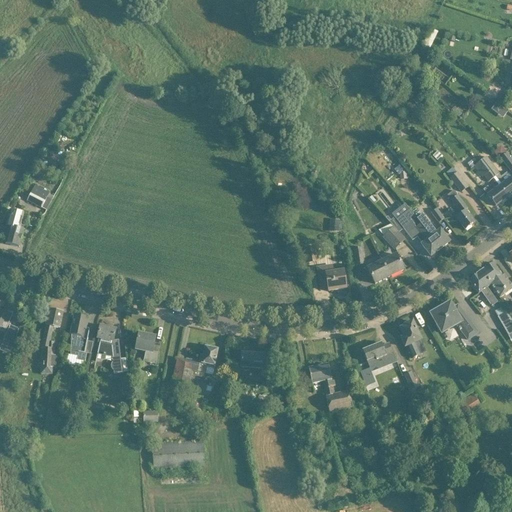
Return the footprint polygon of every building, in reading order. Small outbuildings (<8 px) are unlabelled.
[(432,74),(436,69),(431,65),(427,70),(432,74)] [(420,89),(416,94),(420,98),(425,94),(420,89)] [(489,89),(488,96),(496,98),(498,91),(489,89)] [(504,92),(497,102),(501,105),(505,100),(506,101),(509,96),(508,95),(504,92)] [(416,95),(412,99),(417,106),(422,102),(416,95)] [(458,118),(462,114),(455,107),(451,110),(458,118)] [(501,148),(494,153),(497,158),(500,159),(511,173),(511,172),(511,160),(506,154),(501,148)] [(438,162),(443,157),(437,151),(433,156),(438,162)] [(486,158),(480,162),(493,179),(497,176),(499,175),(494,169),(486,158)] [(480,162),(474,167),(483,178),(484,177),(489,183),(493,179),(480,162)] [(400,165),(394,170),(399,176),(399,175),(400,180),(401,180),(404,180),(407,179),(408,179),(407,172),(400,165)] [(461,193),(468,188),(453,168),(446,173),(461,193)] [(493,179),(499,187),(507,198),(511,194),(511,179),(511,178),(510,179),(506,173),(501,177),(499,175),(497,176),(493,179)] [(35,186),(27,201),(47,211),(54,197),(49,195),(49,193),(35,186)] [(488,187),(483,190),(488,196),(487,196),(489,199),(496,207),(507,198),(499,187),(492,193),(488,187)] [(465,230),(475,223),(465,211),(467,209),(453,191),(447,196),(460,214),(455,218),(465,230)] [(438,223),(444,219),(437,209),(431,213),(438,223)] [(5,243),(5,244),(19,247),(23,230),(24,227),(25,227),(25,226),(21,225),(24,213),(23,213),(20,212),(20,213),(11,210),(10,210),(6,227),(10,228),(6,243),(5,243)] [(403,229),(407,235),(412,241),(417,237),(422,244),(421,245),(424,249),(431,257),(440,250),(420,224),(417,220),(416,219),(411,212),(409,210),(396,220),(395,218),(394,218),(390,221),(389,222),(391,225),(393,228),(396,231),(402,227),(403,229)] [(422,215),(417,220),(420,224),(440,250),(450,242),(444,234),(440,230),(436,233),(422,215)] [(384,236),(383,237),(394,249),(405,240),(398,233),(396,231),(393,228),(384,236)] [(305,265),(319,263),(317,248),(303,249),(305,265)] [(353,249),(356,266),(364,265),(362,248),(353,249)] [(389,277),(404,270),(396,255),(382,262),(389,277)] [(375,284),(389,277),(382,262),(368,270),(375,284)] [(483,270),(483,271),(488,278),(486,279),(490,285),(497,296),(499,298),(511,289),(511,286),(504,275),(502,276),(499,272),(493,263),(491,265),(490,265),(488,266),(488,267),(486,268),(486,269),(487,269),(484,271),(483,271),(483,270)] [(333,273),(332,266),(317,268),(319,279),(326,278),(328,292),(346,289),(344,271),(333,273)] [(471,279),(469,281),(475,289),(478,294),(481,292),(492,307),(497,303),(487,288),(490,285),(486,279),(488,278),(483,271),(479,274),(480,274),(477,276),(476,276),(476,275),(476,276),(474,277),(473,277),(471,278),(471,279)] [(0,327),(2,329),(2,328),(4,324),(9,326),(14,314),(8,311),(7,312),(0,308),(0,307),(3,309),(6,302),(5,302),(3,301),(0,299),(0,327)] [(442,308),(431,314),(437,325),(436,326),(436,325),(435,325),(439,332),(440,331),(439,331),(440,330),(440,331),(442,333),(456,325),(459,329),(458,329),(460,331),(461,331),(468,340),(469,340),(478,333),(457,306),(453,309),(450,303),(445,306),(442,308)] [(503,306),(495,311),(498,317),(497,318),(508,336),(511,334),(511,321),(507,312),(503,306)] [(59,328),(61,323),(63,313),(50,311),(48,320),(41,348),(43,348),(42,368),(42,375),(52,375),(52,369),(58,369),(58,359),(53,358),(53,343),(50,342),(53,327),(59,328)] [(87,342),(88,339),(90,330),(86,329),(88,322),(85,322),(86,318),(83,317),(74,315),(72,325),(70,335),(70,356),(77,357),(77,360),(85,362),(86,354),(89,342),(87,342)] [(405,327),(400,329),(404,338),(401,339),(405,347),(406,347),(412,359),(420,355),(415,343),(420,340),(421,340),(417,331),(412,322),(411,323),(410,322),(405,324),(406,325),(404,326),(405,327)] [(10,326),(0,351),(12,356),(18,329),(10,326)] [(98,336),(98,339),(99,339),(101,339),(100,348),(98,355),(113,358),(113,362),(112,364),(111,366),(111,368),(112,370),(114,371),(115,375),(118,374),(118,373),(122,373),(121,359),(119,342),(114,341),(114,340),(116,330),(114,329),(107,328),(107,327),(103,326),(102,327),(100,326),(98,336)] [(156,365),(157,363),(159,353),(153,352),(156,338),(139,334),(137,344),(136,350),(146,352),(143,362),(156,365)] [(383,347),(382,344),(363,351),(370,369),(378,366),(379,368),(396,361),(389,344),(383,347)] [(175,369),(172,385),(192,389),(194,377),(198,377),(205,379),(206,374),(207,368),(214,370),(214,367),(216,360),(218,350),(205,348),(203,356),(201,356),(200,362),(186,359),(186,361),(177,359),(175,369)] [(249,369),(263,370),(264,362),(264,356),(242,355),(241,365),(241,369),(241,371),(249,371),(249,369)] [(331,379),(328,364),(308,369),(312,384),(322,382),(329,413),(352,408),(349,392),(334,395),(333,387),(335,386),(334,379),(331,379)] [(274,384),(275,372),(268,371),(267,384),(274,384)] [(413,394),(420,392),(411,372),(405,375),(413,394)] [(79,408),(84,384),(77,383),(72,406),(79,408)] [(465,413),(480,403),(473,393),(459,402),(448,410),(453,417),(463,410),(465,413)] [(178,414),(197,413),(196,398),(177,399),(178,414)] [(338,422),(358,416),(356,409),(336,414),(338,422)] [(143,422),(158,421),(157,412),(143,413),(143,422)] [(154,470),(205,467),(204,441),(152,444),(154,470)]
